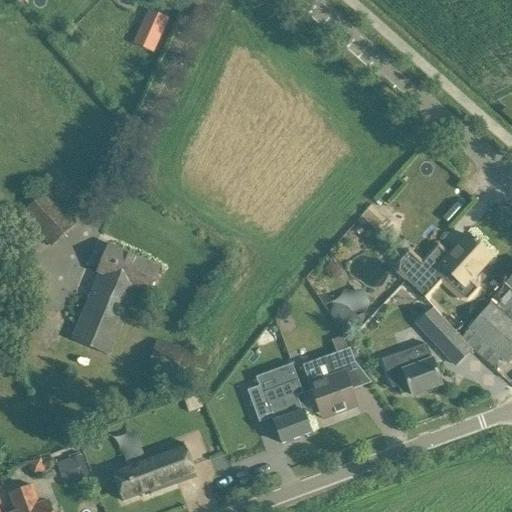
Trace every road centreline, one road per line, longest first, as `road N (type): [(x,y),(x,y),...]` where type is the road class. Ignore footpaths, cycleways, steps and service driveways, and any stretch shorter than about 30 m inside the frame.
road 1 (unclassified): [(238,511),(511,408)]
road 2 (tertiary): [(511,185),(303,0)]
